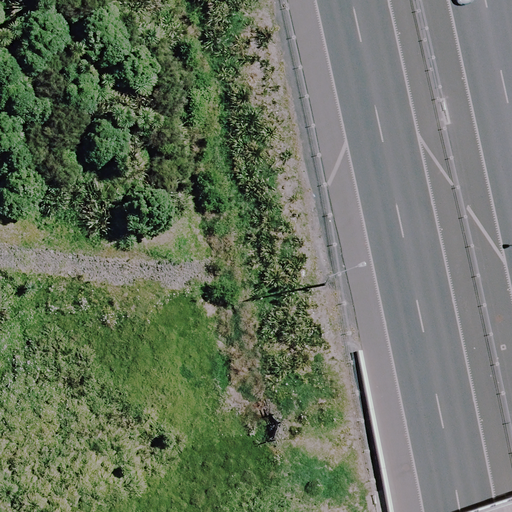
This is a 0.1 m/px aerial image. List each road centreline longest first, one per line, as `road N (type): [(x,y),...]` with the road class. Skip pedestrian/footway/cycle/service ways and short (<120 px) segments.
road 1 (motorway): [(469,511),(366,0)]
road 2 (motorway): [(483,0),(511,127)]
